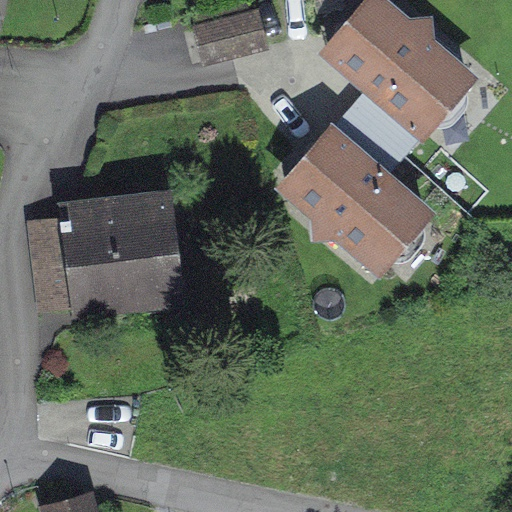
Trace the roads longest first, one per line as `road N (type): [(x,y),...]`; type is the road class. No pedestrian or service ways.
road 1 (residential): [(122,0),(101,53),(21,192),(9,258),(3,456)]
road 2 (residential): [(3,456),(306,511)]
